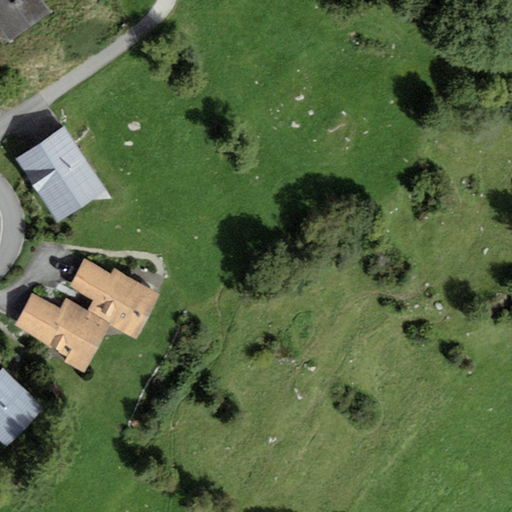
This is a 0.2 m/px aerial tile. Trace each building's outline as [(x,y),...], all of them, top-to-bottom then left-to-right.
[(0,0),(0,25),(10,40),(50,12),(42,2),(45,0),(0,0)] [(106,191),(64,127),(16,159),(58,223),(106,191)] [(93,300),(87,312),(110,324),(137,339),(161,294),(114,269),(111,274),(84,260),(69,288),(93,300)] [(41,342),(68,357),(64,363),(83,374),(87,368),(110,324),(87,312),(66,300),(61,309),(34,293),(15,327),(41,342)] [(0,439),(7,446),(45,406),(4,368),(0,372),(0,439)]
